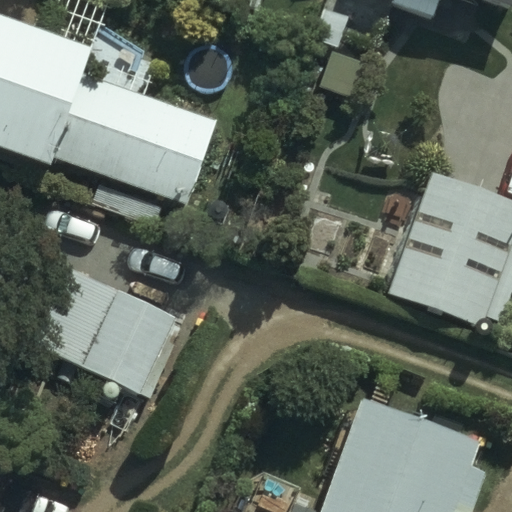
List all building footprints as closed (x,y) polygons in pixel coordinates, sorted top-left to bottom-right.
[(511,0),(444,0),(509,21),(511,12),(511,0)] [(154,251),(165,218),(185,226),(215,140),(144,115),(152,92),(137,87),(143,69),(101,55),(112,21),(58,2),(44,41),(0,25),(0,161),(100,196),(89,228),(154,251)] [(511,171),(504,196),(428,171),(385,300),(477,331),(479,325),(498,331),(511,290),(511,171)] [(169,322),(60,273),(25,350),(143,404),(174,335),(165,331),(169,322)] [(482,445),(353,399),(312,511),(472,511),(484,479),(471,475),(482,445)]
